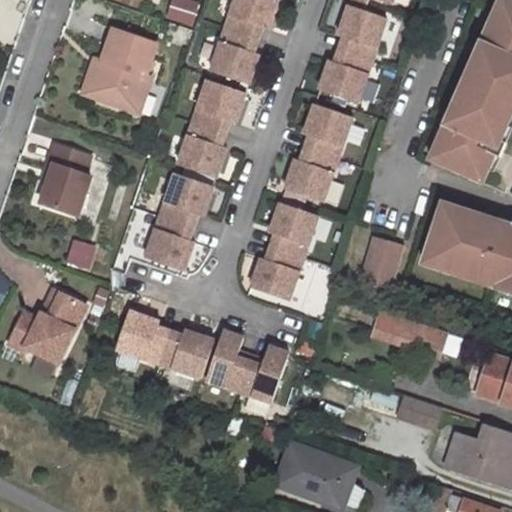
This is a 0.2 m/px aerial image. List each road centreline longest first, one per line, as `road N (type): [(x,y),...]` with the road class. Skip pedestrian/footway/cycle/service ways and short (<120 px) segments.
road 1 (residential): [(318,0),(214,303)]
road 2 (residential): [(0,161),(58,0)]
